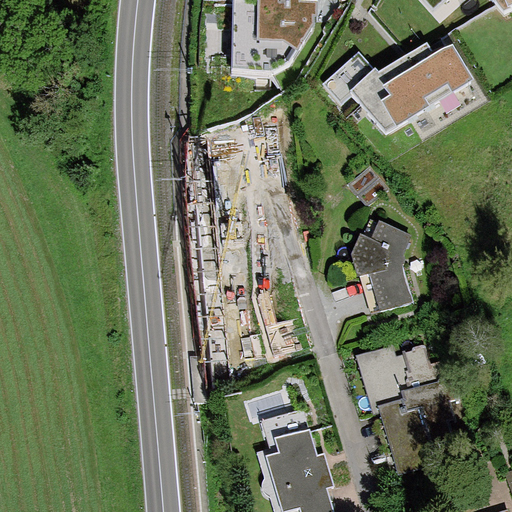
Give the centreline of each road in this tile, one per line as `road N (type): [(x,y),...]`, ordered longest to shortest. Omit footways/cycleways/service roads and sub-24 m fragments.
road 1 (primary): [(163,511),(134,152),(139,0)]
road 2 (residential): [(377,511),(316,300)]
